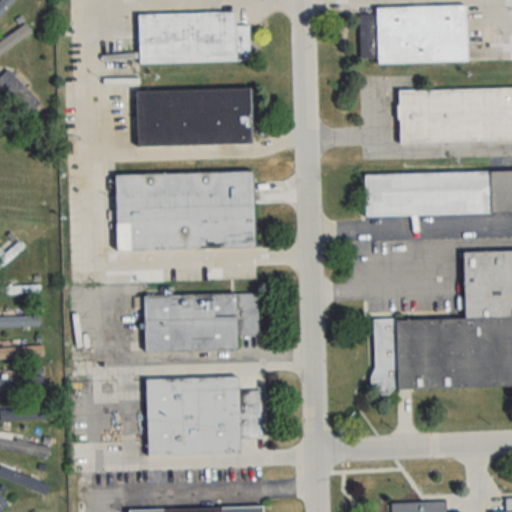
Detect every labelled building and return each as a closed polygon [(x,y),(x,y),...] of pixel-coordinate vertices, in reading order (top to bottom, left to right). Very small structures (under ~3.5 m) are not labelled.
[(378,5),(378,14),(363,14),(364,55),(381,55),(381,62),(469,60),(468,4),(378,5)] [(140,14),(141,63),(253,60),(252,27),(238,27),(238,12),(140,14)] [(0,53),(30,34),(24,25),(2,40),(0,36),(0,53)] [(10,67),(0,77),(0,87),(34,121),(48,105),(10,67)] [(511,86),(402,89),(404,141),(511,137),(511,86)] [(137,91),(139,144),(255,140),(254,87),(137,91)] [(119,175),(121,250),(259,246),(257,171),(119,175)] [(511,171),(367,176),(368,216),(511,211),(511,171)] [(0,255),(19,241),(26,249),(0,269),(0,255)] [(511,251),(460,252),(461,318),(371,320),(372,389),(511,387),(511,251)] [(0,285),(41,283),(42,292),(0,294),(0,285)] [(147,297),(150,352),(239,347),(238,333),(260,331),(258,290),(147,297)] [(0,316),(41,315),(42,324),(0,326),(0,316)] [(0,346),(43,344),(44,357),(0,359),(0,346)] [(0,377),(0,390),(45,391),(46,378),(0,377)] [(148,381),(151,453),(242,450),(242,437),(265,436),(264,390),(241,391),(241,377),(148,381)] [(0,409),(0,420),(48,420),(48,409),(0,409)] [(0,437),(0,449),(48,458),(53,448),(0,437)] [(0,463),(0,475),(46,496),(50,484),(0,463)] [(0,489),(0,511),(1,511),(12,505),(0,489)] [(511,511),(511,498),(507,499),(508,511),(493,511),(511,511)] [(392,503),(392,511),(450,511),(450,501),(392,503)]
